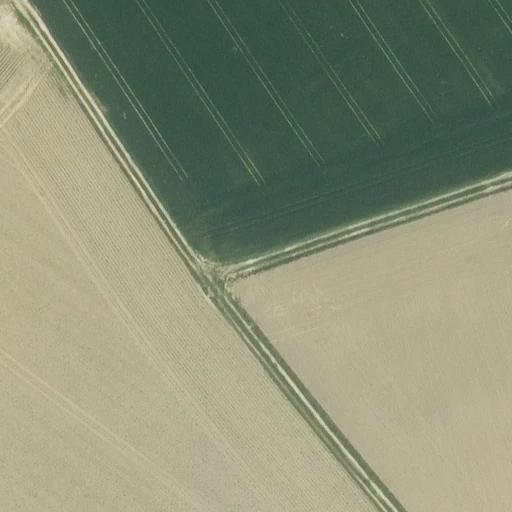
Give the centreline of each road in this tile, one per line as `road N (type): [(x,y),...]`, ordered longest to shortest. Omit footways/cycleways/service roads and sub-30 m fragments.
road 1 (track): [(208,275),(17,0)]
road 2 (track): [(511,181),(208,275)]
road 3 (track): [(380,511),(208,275)]
